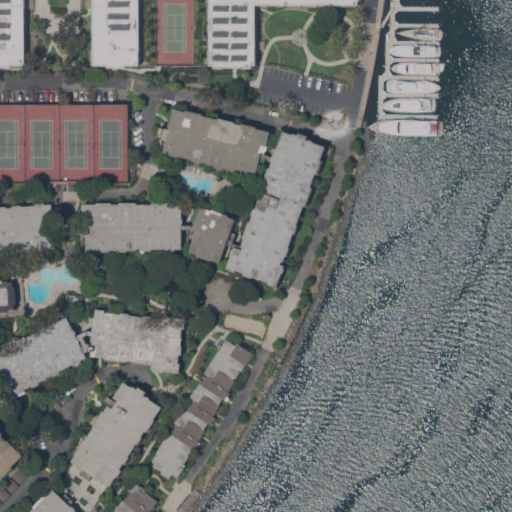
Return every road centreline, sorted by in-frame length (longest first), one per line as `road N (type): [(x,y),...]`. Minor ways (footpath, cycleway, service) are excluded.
road 1 (residential): [(350,137),(343,170),(228,427),(167,511)]
road 2 (residential): [(308,127),(107,80),(0,81)]
road 3 (residential): [(153,386),(117,371),(86,384),(64,440),(7,511)]
